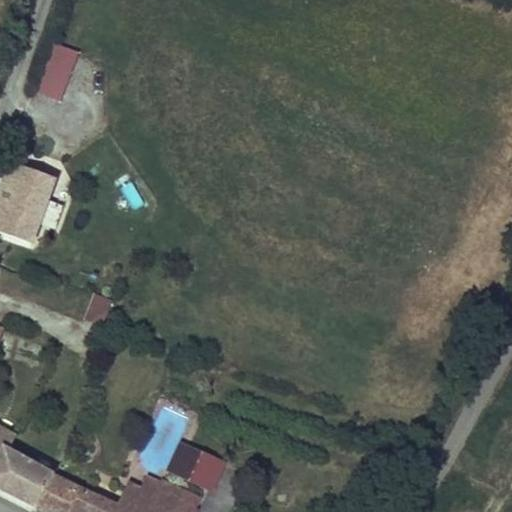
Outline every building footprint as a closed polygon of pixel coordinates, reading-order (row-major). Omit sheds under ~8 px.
[(52,44),(35,94),(62,104),(80,54),(52,44)] [(0,233),(19,239),(38,184),(0,171),(0,233)] [(59,285),(53,309),(84,318),(91,294),(59,285)] [(93,300),(84,325),(103,332),(112,307),(93,300)] [(0,498),(26,511),(29,511),(44,480),(6,459),(13,443),(0,435),(0,498)] [(222,474),(174,452),(160,482),(209,504),(222,474)] [(193,511),(153,489),(147,504),(123,491),(118,500),(111,511),(104,511),(85,501),(44,480),(29,511),(193,511)]
